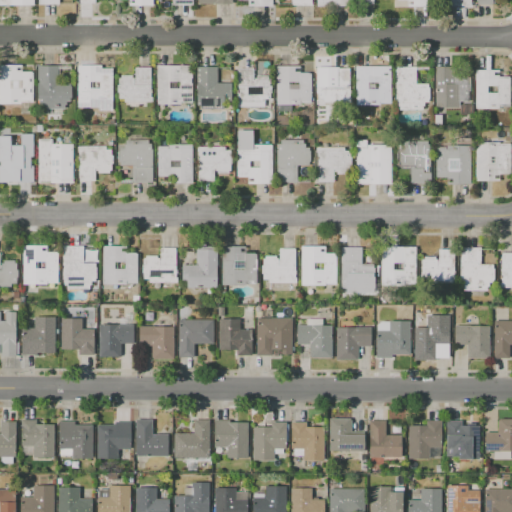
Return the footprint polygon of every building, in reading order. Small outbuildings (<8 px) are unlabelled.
[(0,103),(0,64),(20,65),(20,72),(32,72),(32,104),(0,103)] [(77,104),(78,64),(101,65),(100,71),(112,71),(111,105),(77,104)] [(156,105),(156,66),(191,65),(192,103),(181,103),(181,105),(156,105)] [(38,107),(39,66),(56,66),(56,83),(71,83),(70,101),(66,101),(66,108),(38,107)] [(276,104),(275,66),(299,66),(300,73),(311,73),(312,104),(276,104)] [(355,105),(355,66),(379,66),(379,73),(390,73),(390,104),(355,105)] [(395,109),(395,66),(415,66),(415,83),(428,83),(429,102),(423,102),(423,109),(395,109)] [(152,102),(124,101),(124,99),(118,99),(118,93),(116,93),(117,85),(118,85),(118,78),(120,78),(120,75),(131,75),(131,78),(134,78),(134,67),(150,68),(151,97),(152,97),(152,102)] [(196,109),(196,67),(217,67),(216,83),(232,83),(232,103),(223,103),(223,109),(196,109)] [(435,108),(435,67),(453,67),(453,76),(468,76),(468,101),(457,101),(457,108),(435,108)] [(236,107),(237,68),(253,68),(253,80),(254,80),(254,79),(256,79),(256,75),(268,76),(268,79),(270,79),(270,85),(271,85),(271,93),(270,93),(270,99),(264,99),(264,107),(236,107)] [(350,102),(322,103),(322,100),(317,100),(317,93),(315,93),(315,85),(317,85),(317,79),(319,79),(319,76),(330,76),(330,78),(333,78),(333,68),(349,68),(350,102)] [(475,109),(475,70),(499,70),(499,76),(510,76),(510,109),(475,109)] [(272,183),(247,183),(247,178),(237,178),(236,131),(252,130),(252,145),(271,145),(272,183)] [(0,135),(9,135),(9,145),(19,145),(19,133),(32,133),(32,156),(28,156),(28,165),(32,165),(32,181),(0,181),(0,135)] [(276,181),(277,139),(303,140),(302,143),(304,143),(304,147),(309,147),(309,150),(309,165),(296,165),(296,182),(276,181)] [(152,183),(131,183),(131,165),(117,165),(118,151),(119,151),(119,148),(123,148),(123,144),(125,144),(125,140),(148,140),(148,144),(152,144),(152,183)] [(391,184),(354,183),(355,140),(366,141),(366,144),(392,145),(391,184)] [(430,183),(410,183),(411,167),(396,166),(397,148),(401,148),(401,144),(403,144),(403,140),(427,141),(427,145),(429,145),(429,150),(430,150),(430,183)] [(475,180),(475,142),(491,142),(491,144),(493,144),(493,142),(499,142),(499,143),(510,143),(509,174),(499,174),(499,176),(494,175),(493,179),(499,179),(499,181),(475,180)] [(72,183),(37,182),(37,146),(48,146),(48,143),(72,143),(72,183)] [(192,183),(169,183),(169,177),(157,177),(157,147),(168,147),(168,144),(192,144),(192,183)] [(470,183),(446,183),(446,177),(434,177),(435,147),(445,147),(445,145),(470,145),(470,183)] [(79,180),(79,151),(77,151),(77,146),(105,147),(105,150),(111,150),(111,155),(113,155),(113,163),(111,163),(111,171),(109,171),(109,173),(97,173),(97,171),(95,171),(95,169),(95,173),(95,180),(79,180)] [(198,179),(197,146),(224,146),(224,149),(231,149),(231,173),(216,173),(216,171),(213,171),(213,179),(198,179)] [(317,181),(318,153),(315,153),(315,147),(343,147),(343,151),(349,151),(349,157),(351,157),(351,165),(349,165),(349,174),(336,174),(336,171),(333,171),(333,182),(317,181)] [(102,283),(103,245),(126,246),(126,248),(120,248),(120,251),(126,251),(126,253),(137,253),(136,284),(102,283)] [(22,246),(46,246),(46,252),(58,252),(57,285),(21,284),(22,246)] [(62,246),(82,246),(82,262),(96,263),(96,282),(91,282),(90,287),(82,286),(82,282),(67,282),(67,286),(61,286),(62,246)] [(176,283),(148,283),(148,280),(143,280),(143,272),(142,272),(142,265),(143,265),(143,258),(145,258),(145,255),(156,255),(156,258),(159,258),(159,248),(174,248),(174,246),(178,246),(178,252),(175,252),(175,277),(176,277),(176,283)] [(216,288),(186,288),(186,283),(184,283),(184,280),(181,280),(181,266),(196,266),(196,246),(216,246),(216,288)] [(221,285),(221,246),(245,246),(245,253),(255,253),(255,285),(221,285)] [(300,285),(300,246),(325,246),(325,253),(335,253),(335,284),(325,284),(325,285),(300,285)] [(340,247),(361,247),(361,264),(373,264),(373,286),(367,286),(367,290),(344,290),(344,286),(340,286),(340,247)] [(380,247),(416,247),(416,284),(380,284),(380,247)] [(295,283),(268,283),(268,280),(262,280),(262,273),(260,273),(260,266),(263,266),(263,258),(264,258),(264,256),(275,256),(275,258),(279,258),(279,248),(295,248),(295,274),(294,274),(294,278),(295,278),(295,283)] [(459,248),(480,248),(480,264),(492,264),(492,268),(494,268),(494,280),(492,280),(492,282),(488,282),(488,287),(486,287),(486,291),(463,291),(463,287),(460,287),(460,281),(459,281),(459,248)] [(453,249),(453,283),(420,283),(420,262),(421,262),(421,259),(423,259),(423,256),(435,256),(435,259),(438,259),(438,249),(453,249)] [(500,253),(511,253),(511,288),(500,288),(500,253)] [(0,260),(14,260),(14,263),(17,263),(17,270),(17,284),(10,283),(10,286),(0,285),(0,260)] [(16,356),(0,357),(0,320),(5,320),(5,312),(15,312),(16,356)] [(55,354),(22,354),(22,328),(34,328),(33,317),(55,317),(55,354)] [(61,349),(61,318),(82,318),(82,329),(94,328),(94,354),(78,354),(78,349),(61,349)] [(256,355),(256,318),(291,318),(292,355),(256,355)] [(178,358),(178,320),(214,319),(214,344),(193,344),(193,357),(178,358)] [(218,349),(218,319),(240,319),(240,330),(251,330),(251,355),(237,355),(237,349),(218,349)] [(376,358),(375,330),(389,330),(389,321),(410,320),(410,354),(391,354),(391,358),(376,358)] [(493,358),(493,321),(511,321),(511,344),(508,345),(509,358),(493,358)] [(98,357),(98,324),(133,324),(133,343),(120,343),(120,357),(98,357)] [(331,358),(310,358),(310,345),(297,345),(296,325),(331,325),(331,358)] [(139,326),(173,326),(173,358),(151,358),(151,346),(139,346),(139,326)] [(336,360),(335,327),(371,326),(371,346),(358,346),(358,360),(336,360)] [(455,326),(489,326),(489,359),(467,359),(467,345),(455,345),(455,326)] [(414,360),(414,328),(449,328),(449,346),(435,346),(435,360),(414,360)] [(328,451),(328,419),(350,418),(351,434),(363,434),(363,450),(328,451)] [(21,419),(36,419),(37,423),(54,423),(54,457),(33,457),(33,455),(21,455),(21,419)] [(173,457),(173,433),(192,433),(192,419),(209,419),(209,457),(173,457)] [(511,450),(484,451),(483,437),(484,437),(484,433),(498,432),(498,419),(511,419),(511,450)] [(134,455),(134,420),(152,420),(152,435),(167,434),(168,455),(134,455)] [(247,458),(227,458),(227,446),(213,447),(213,420),(229,420),(229,422),(247,422),(247,458)] [(15,456),(0,456),(0,422),(15,421),(15,456)] [(92,458),(71,458),(71,449),(59,449),(59,422),(74,421),(75,424),(91,424),(92,458)] [(400,457),(369,457),(368,421),(385,421),(385,435),(400,435),(400,457)] [(408,459),(407,426),(426,425),(426,421),(441,421),(441,447),(429,447),(429,458),(408,459)] [(445,456),(445,421),(461,421),(461,425),(478,425),(478,458),(457,458),(457,455),(445,456)] [(97,460),(96,426),(114,425),(114,422),(130,422),(130,448),(116,448),(116,460),(97,460)] [(323,461),(291,461),(290,423),(306,422),(306,427),(322,427),(323,461)] [(253,460),(252,427),(270,427),(270,423),(287,423),(287,448),(274,449),(274,460),(253,460)] [(174,511),(174,496),(183,496),(183,488),(190,488),(190,482),(208,482),(208,511),(174,511)] [(20,511),(20,496),(32,496),(32,486),(52,485),(52,511),(20,511)] [(129,511),(97,511),(97,497),(109,497),(108,486),(129,486),(129,511)] [(285,511),(252,511),(252,498),(264,498),(264,486),(285,486),(285,511)] [(446,511),(446,486),(467,486),(467,490),(478,490),(478,511),(446,511)] [(58,511),(58,487),(79,487),(79,498),(91,498),(91,511),(58,511)] [(168,511),(135,511),(135,488),(155,487),(155,498),(168,498),(168,511)] [(369,511),(369,487),(389,487),(389,492),(402,491),(402,511),(369,511)] [(214,511),(214,488),(236,488),(236,491),(246,491),(246,511),(214,511)] [(290,511),(290,488),(311,488),(311,500),(323,499),(323,511),(290,511)] [(328,511),(328,488),(365,488),(365,511),(345,511),(328,511)] [(408,511),(408,500),(420,500),(420,489),(441,488),(441,511),(408,511)] [(15,511),(0,511),(0,489),(15,489),(15,511)] [(511,511),(483,511),(483,489),(511,489),(511,511)]
